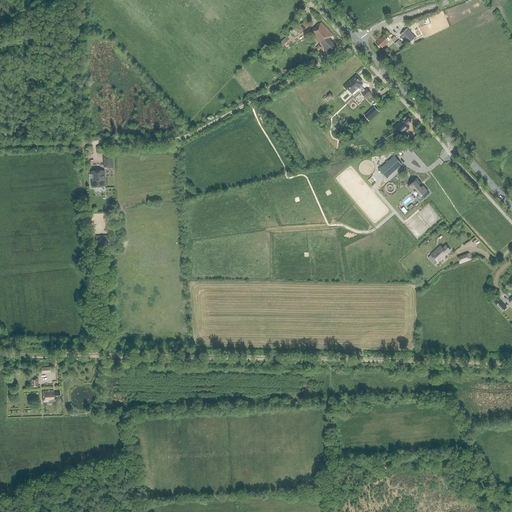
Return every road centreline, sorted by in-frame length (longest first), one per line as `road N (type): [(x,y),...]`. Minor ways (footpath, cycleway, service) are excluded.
road 1 (track): [(90,356),(82,143),(179,139),(347,42)]
road 2 (track): [(52,355),(331,360)]
road 3 (primary): [(511,207),(355,37)]
road 4 (track): [(331,360),(511,364)]
